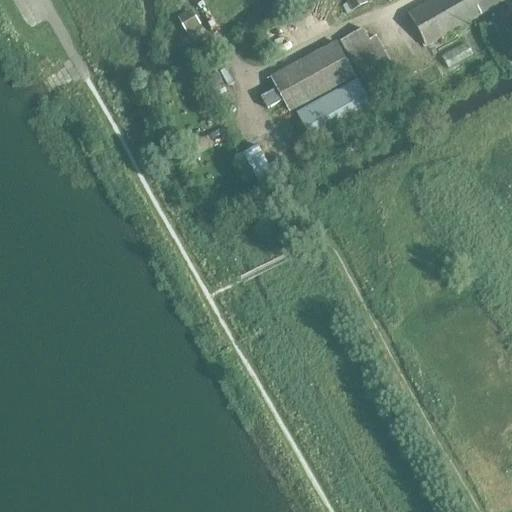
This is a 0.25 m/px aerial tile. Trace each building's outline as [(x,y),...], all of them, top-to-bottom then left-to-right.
[(346,0),(353,12),(369,3),(367,0),(346,0)] [(501,0),(434,0),(408,15),(425,47),(503,2),(501,0)] [(192,11),(175,20),(184,35),(200,26),(192,11)] [(357,79),(360,84),(393,67),(376,36),(369,39),(363,28),(336,43),(354,77),(356,79),(357,79)] [(354,77),(336,43),(336,42),(270,79),(276,88),(259,97),(267,111),(283,102),(289,113),(354,77)] [(218,74),(204,80),(216,107),(230,101),(218,74)] [(357,79),(356,79),(296,112),(314,146),(375,112),(360,84),(357,79)] [(258,148),(243,156),(260,188),(275,180),(258,148)]
